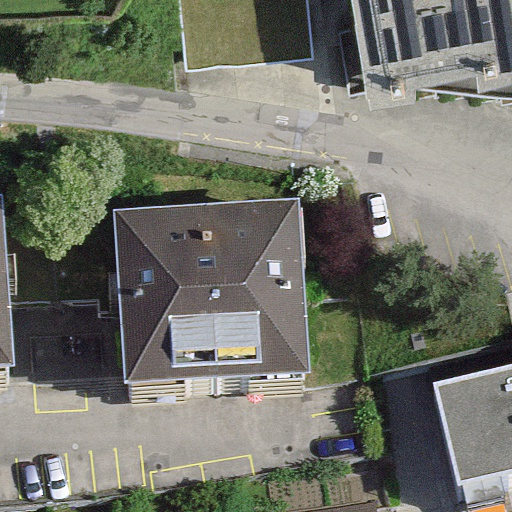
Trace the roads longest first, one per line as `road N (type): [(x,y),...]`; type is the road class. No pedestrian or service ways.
road 1 (residential): [(0,100),(248,126),(511,222)]
road 2 (residential): [(0,442),(308,431)]
